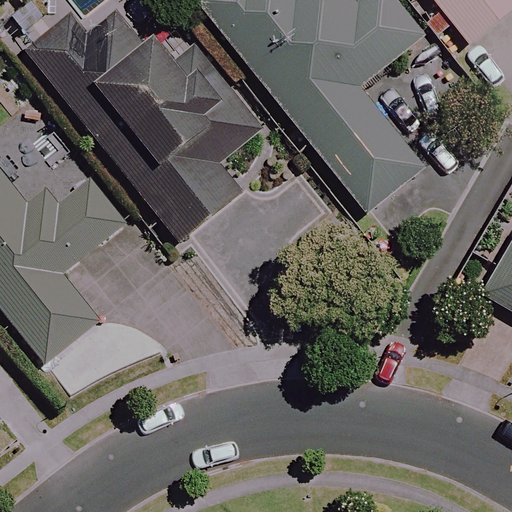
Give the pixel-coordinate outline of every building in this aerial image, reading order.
[(175,69),(131,13),(147,0),(60,0),(55,5),(69,23),(28,55),(180,247),(241,200),(217,169),(261,134),(196,52),(175,69)] [(210,0),(202,7),(368,221),(423,178),(357,93),(425,41),(393,0),(371,0),(362,7),(356,0),(210,0)] [(511,0),(431,0),(471,49),(511,16),(511,0)] [(27,211),(0,175),(0,309),(46,368),(99,326),(62,278),(128,226),(94,183),(60,210),(47,195),(27,211)] [(511,252),(485,299),(511,314),(511,252)]
